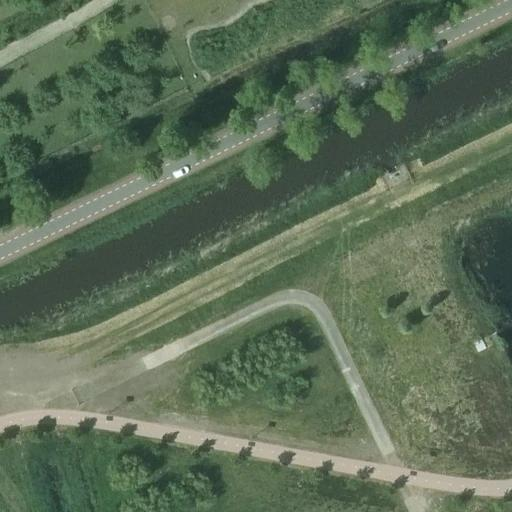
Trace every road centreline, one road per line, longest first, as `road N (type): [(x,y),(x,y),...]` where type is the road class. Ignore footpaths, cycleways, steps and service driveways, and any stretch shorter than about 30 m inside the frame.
road 1 (track): [(413,511),(318,307),(297,296),(94,388),(67,393),(0,380)]
road 2 (tertiary): [(0,247),(509,0)]
